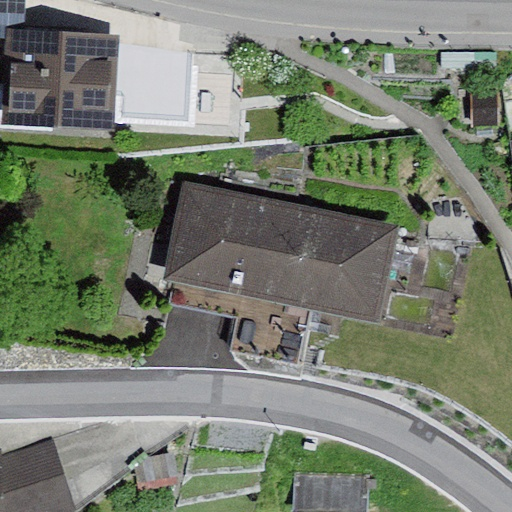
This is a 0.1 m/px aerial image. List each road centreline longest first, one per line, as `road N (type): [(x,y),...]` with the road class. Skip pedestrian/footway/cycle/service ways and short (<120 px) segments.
road 1 (residential): [(502,511),(385,433),(288,403),(167,394),(0,400)]
road 2 (residential): [(511,21),(223,0)]
